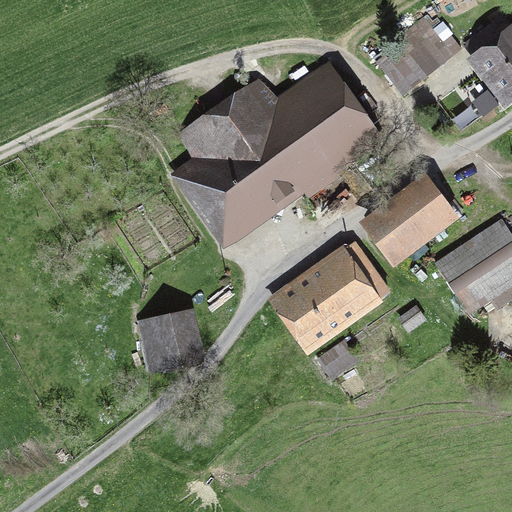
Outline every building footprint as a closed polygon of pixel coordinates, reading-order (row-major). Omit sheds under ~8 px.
[(511,17),(471,45),(507,97),(511,94),(511,17)] [(421,18),(369,62),(415,114),(466,70),(421,18)] [(311,63),(171,163),(235,253),(376,153),(311,63)] [(474,96),(486,112),(502,100),(489,84),(474,96)] [(463,128),(484,111),(473,97),(452,114),(463,128)] [(437,202),(369,252),(392,284),(461,234),(437,202)] [(511,241),(502,227),(433,271),(471,330),(511,303),(511,241)] [(352,245),(277,298),(309,343),(384,291),(352,245)] [(191,314),(139,325),(149,368),(200,356),(191,314)] [(343,343),(319,359),(331,377),(355,361),(343,343)]
